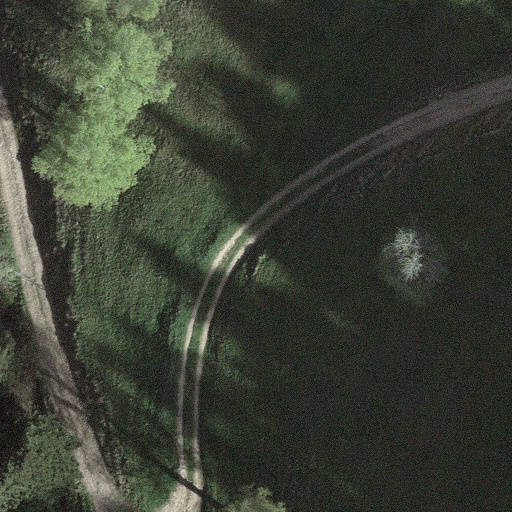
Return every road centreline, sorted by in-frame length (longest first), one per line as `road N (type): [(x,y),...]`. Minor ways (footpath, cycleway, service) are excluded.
road 1 (track): [(174,511),(189,360),(211,278),(241,234),(387,136),(511,88)]
road 2 (track): [(0,129),(33,277),(105,511)]
